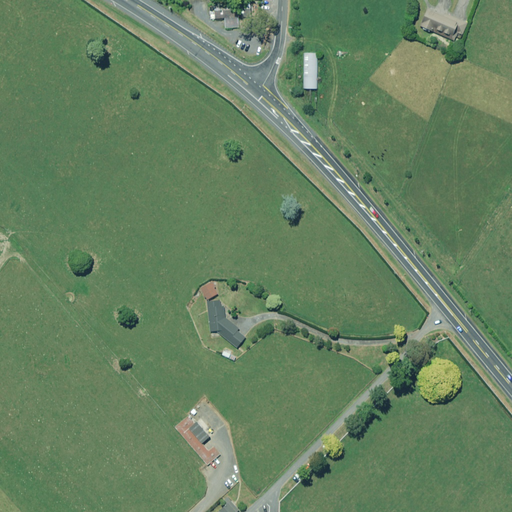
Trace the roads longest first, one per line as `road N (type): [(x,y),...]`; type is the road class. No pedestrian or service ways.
road 1 (secondary): [(511,384),(335,169),(259,91)]
road 2 (secondary): [(259,91),(127,0)]
